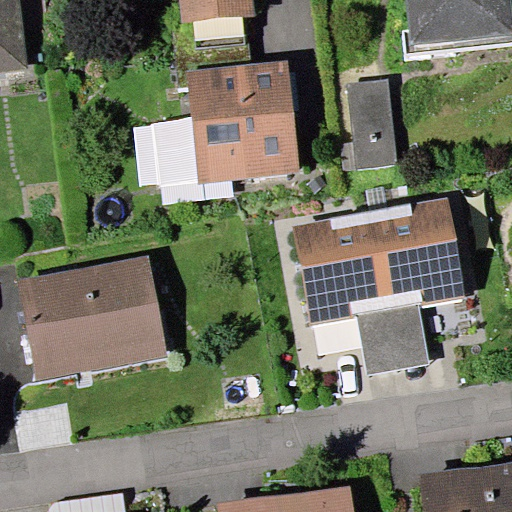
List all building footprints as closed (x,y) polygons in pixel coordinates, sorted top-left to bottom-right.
[(0,0),(0,71),(28,69),(20,0),(0,0)] [(180,0),(183,23),(254,16),(252,0),(180,0)] [(411,44),(511,33),(511,0),(406,0),(410,30),(411,44)] [(511,33),(411,44),(410,30),(403,31),(406,56),(511,44),(511,33)] [(290,62),(189,72),(200,183),(301,173),(290,62)] [(389,77),(347,82),(357,168),(399,164),(389,77)] [(372,210),(389,310),(418,306),(468,297),(449,196),(372,210)] [(389,310),(372,210),(295,225),(312,325),(358,315),(389,310)] [(38,380),(169,358),(150,255),(19,280),(38,380)] [(428,365),(418,306),(389,310),(358,315),(367,375),(428,365)] [(511,511),(511,461),(419,475),(424,511),(511,511)] [(354,511),(351,485),(218,504),(219,511),(354,511)] [(47,511),(125,511),(124,491),(54,502),(47,511)]
